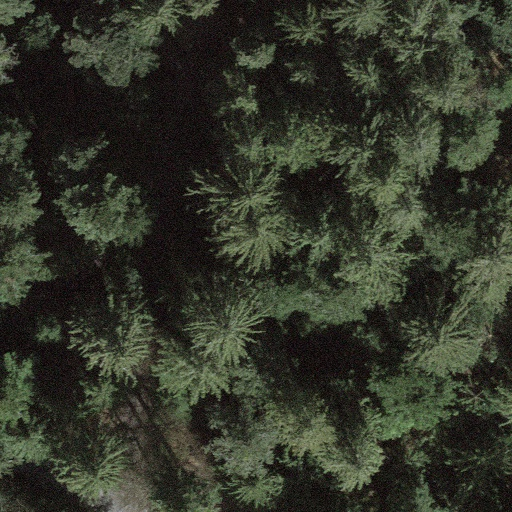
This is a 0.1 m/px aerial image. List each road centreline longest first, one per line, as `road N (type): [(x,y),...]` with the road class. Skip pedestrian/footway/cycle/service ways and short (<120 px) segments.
road 1 (track): [(204,0),(154,220),(123,497)]
road 2 (track): [(271,511),(511,324)]
road 3 (track): [(154,220),(0,322)]
road 4 (track): [(123,497),(0,450)]
